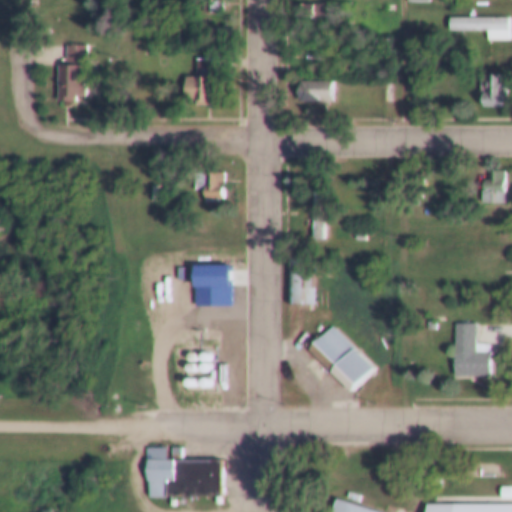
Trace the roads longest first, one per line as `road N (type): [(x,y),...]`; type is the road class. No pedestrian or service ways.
road 1 (residential): [(261,423),(260,0)]
road 2 (residential): [(511,425),(166,423)]
road 3 (residential): [(261,142),(511,141)]
road 4 (residential): [(166,423),(0,422)]
